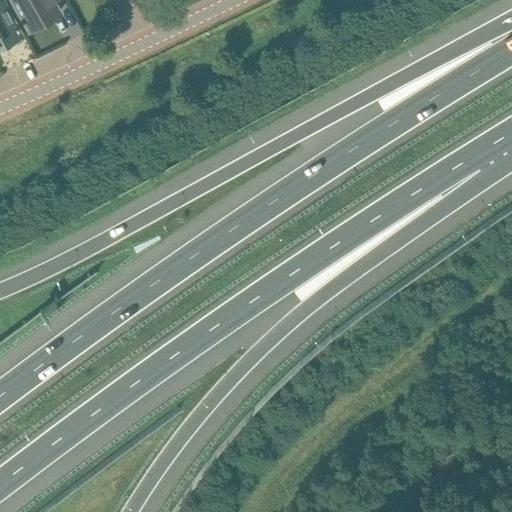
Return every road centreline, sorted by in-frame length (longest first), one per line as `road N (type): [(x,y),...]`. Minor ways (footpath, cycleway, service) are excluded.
road 1 (motorway): [(511,51),(201,248),(0,393)]
road 2 (motorway): [(0,485),(322,254),(477,158)]
road 3 (motorway): [(511,47),(0,291)]
road 4 (motorway): [(132,511),(232,377),(477,158)]
road 5 (residential): [(0,109),(236,0)]
